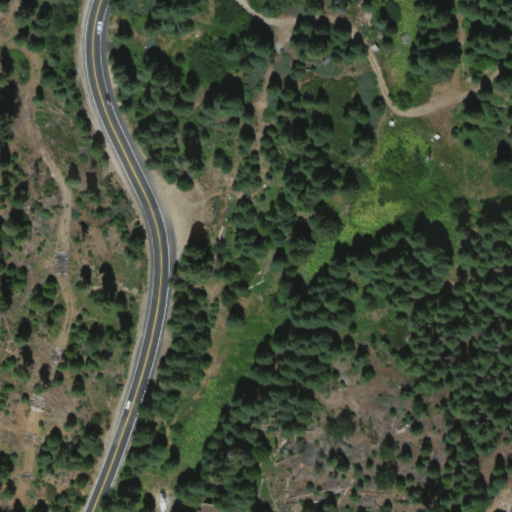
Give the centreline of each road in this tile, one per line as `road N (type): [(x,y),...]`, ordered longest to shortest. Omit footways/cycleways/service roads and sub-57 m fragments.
road 1 (secondary): [(86,511),(140,368),(158,267),(144,197),(94,84),(90,47),(99,0)]
road 2 (residential): [(232,0),(265,21),(317,15),(349,29),(394,109),(436,105),(486,80)]
road 3 (residential): [(171,511),(198,435),(188,312)]
